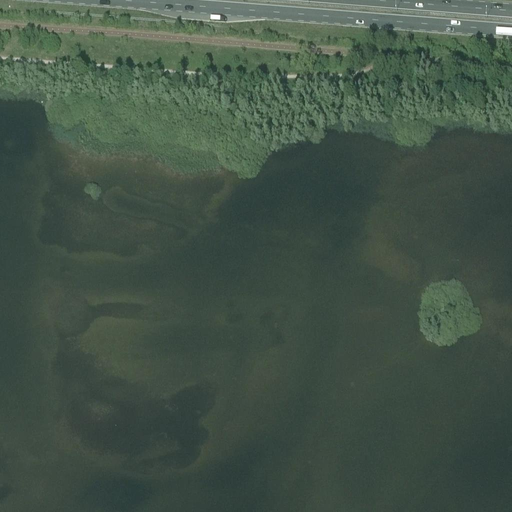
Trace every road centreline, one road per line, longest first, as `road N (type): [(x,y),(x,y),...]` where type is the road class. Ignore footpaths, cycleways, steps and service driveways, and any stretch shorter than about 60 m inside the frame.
road 1 (trunk): [(109,0),(511,31)]
road 2 (trunk): [(511,11),(366,0)]
